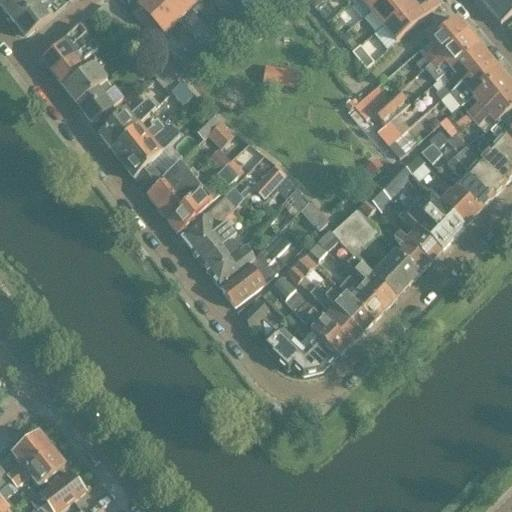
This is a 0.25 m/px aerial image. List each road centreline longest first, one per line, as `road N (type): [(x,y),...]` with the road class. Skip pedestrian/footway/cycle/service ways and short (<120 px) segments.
road 1 (residential): [(511,200),(333,390),(294,396),(276,390),(21,62)]
road 2 (residential): [(151,511),(45,386)]
